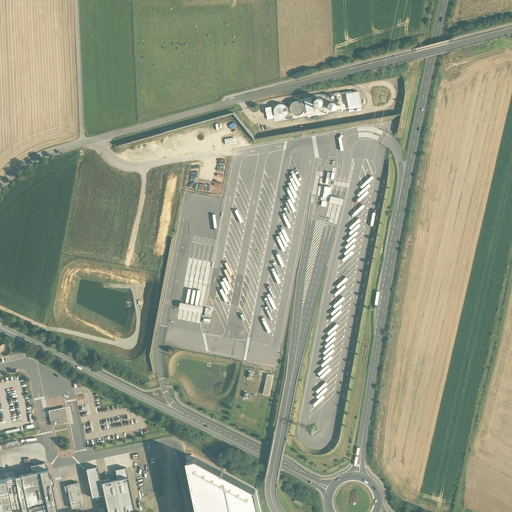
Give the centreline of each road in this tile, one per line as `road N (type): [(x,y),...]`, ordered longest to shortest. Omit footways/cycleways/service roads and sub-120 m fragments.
road 1 (unclassified): [(0,188),(19,169),(67,147),(511,29)]
road 2 (primary): [(443,0),(360,451)]
road 3 (secondary): [(0,327),(308,479)]
road 4 (track): [(511,274),(463,501)]
road 5 (unknown): [(237,349),(234,309),(263,157)]
road 6 (track): [(134,374),(0,309)]
